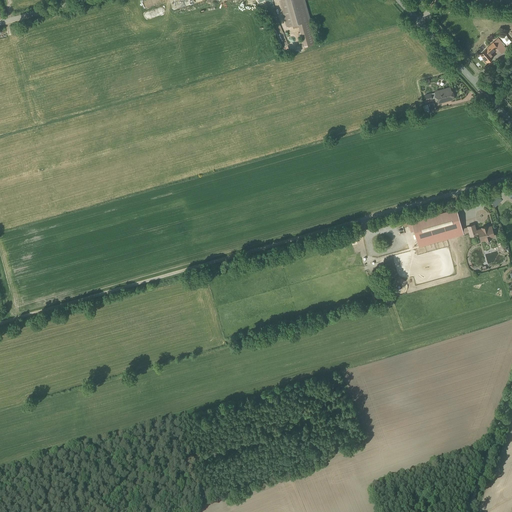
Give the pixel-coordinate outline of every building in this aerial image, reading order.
[(279,0),(287,26),(298,23),(305,45),(317,42),(305,0),(279,0)] [(499,38),(480,54),(488,65),(507,48),(499,38)] [(451,86),(427,93),(429,103),(423,105),(425,112),(438,109),(437,104),(454,100),(451,86)] [(419,248),(464,235),(457,209),(412,221),(419,248)] [(475,225),(467,226),(470,238),(478,236),(480,242),(495,238),(492,225),(476,230),(475,225)]
